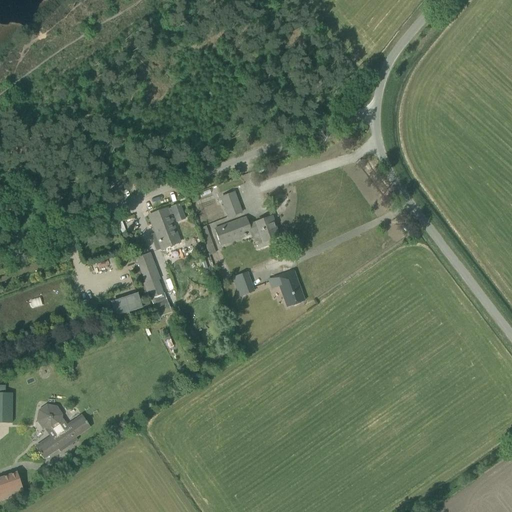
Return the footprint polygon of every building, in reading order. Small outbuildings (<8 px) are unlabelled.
[(233,193),(220,198),(228,218),(241,213),(233,193)] [(160,250),(179,243),(169,215),(173,214),(176,223),(184,220),(178,204),(170,207),(170,208),(167,209),(166,209),(148,216),(155,234),(150,236),(156,251),(160,249),(160,250)] [(245,218),(214,229),(220,247),(259,232),(263,242),(278,237),(271,217),(248,226),(245,218)] [(158,280),(148,254),(137,258),(146,283),(144,284),(146,288),(148,287),(147,284),(156,281),(158,280)] [(204,257),(198,259),(202,270),(207,268),(204,257)] [(304,302),(293,271),(275,277),(286,308),(304,302)] [(253,292),(246,273),(232,278),(239,297),(253,292)] [(161,294),(156,281),(147,284),(148,287),(146,288),(150,298),(161,294)] [(140,307),(136,295),(112,303),(115,315),(140,307)] [(186,320),(192,315),(188,311),(182,315),(186,320)] [(0,393),(0,423),(12,423),(12,393),(0,393)] [(84,417),(64,431),(61,426),(63,415),(57,407),(47,405),(38,411),(37,421),(43,430),(53,432),(54,431),(57,435),(36,449),(44,461),(59,450),(61,453),(78,441),(77,439),(91,429),(84,417)] [(0,501),(25,493),(17,472),(0,477),(0,501)]
